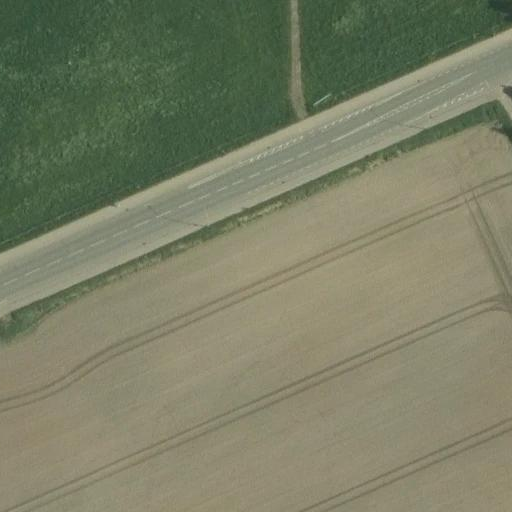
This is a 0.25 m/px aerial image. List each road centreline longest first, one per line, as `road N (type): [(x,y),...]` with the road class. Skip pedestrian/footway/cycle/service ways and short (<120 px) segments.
road 1 (secondary): [(511,58),(0,288)]
road 2 (track): [(295,0),(297,85),(312,151)]
